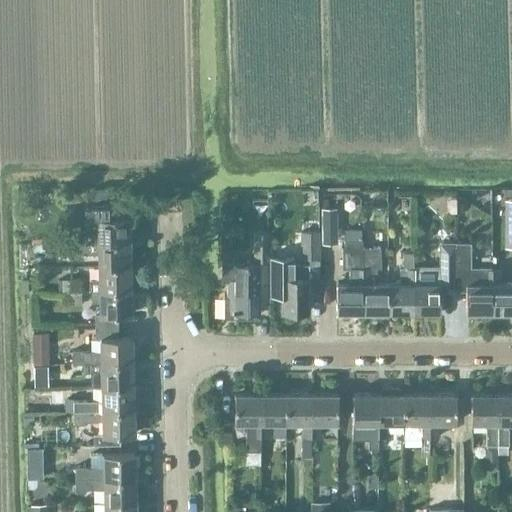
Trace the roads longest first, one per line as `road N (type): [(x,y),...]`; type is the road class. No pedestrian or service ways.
road 1 (residential): [(172,351),(511,354)]
road 2 (residential): [(176,511),(172,351)]
